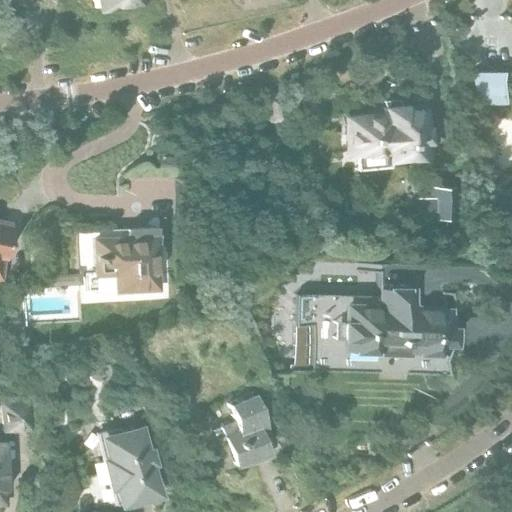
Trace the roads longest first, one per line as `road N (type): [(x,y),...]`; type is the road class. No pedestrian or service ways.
road 1 (residential): [(0,103),(181,73),(405,0)]
road 2 (residential): [(359,511),(429,478),(511,418)]
